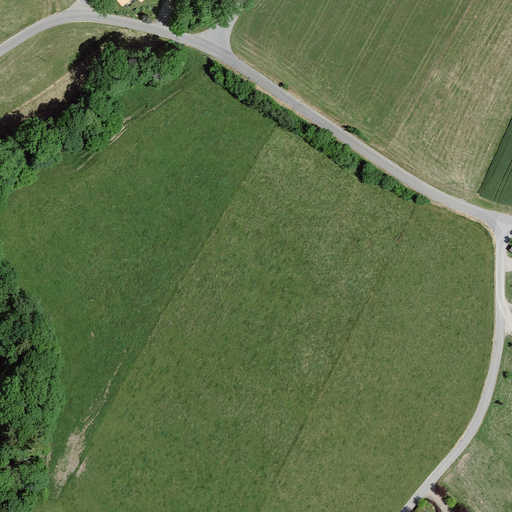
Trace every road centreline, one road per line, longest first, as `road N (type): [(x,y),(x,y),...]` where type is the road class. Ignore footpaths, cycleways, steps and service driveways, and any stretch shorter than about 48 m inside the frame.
road 1 (unclassified): [(500,220),(416,184),(206,47)]
road 2 (unclassified): [(405,511),(465,439),(485,398),(499,329),(500,220)]
road 3 (unclassified): [(206,47),(80,15),(50,21),(0,50)]
